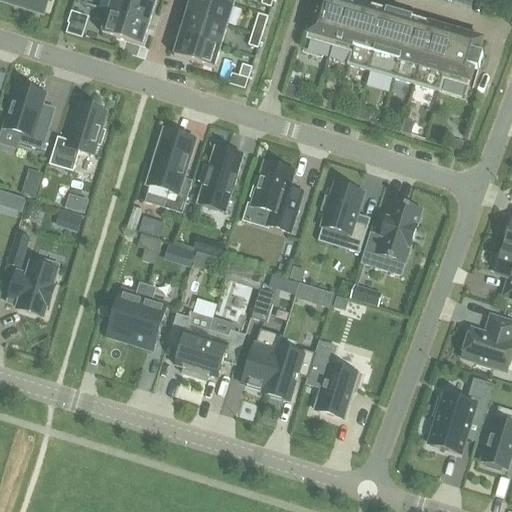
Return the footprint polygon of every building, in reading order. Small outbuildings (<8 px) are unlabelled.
[(0,0),(0,2),(43,16),(48,0),(0,0)] [(149,26),(155,5),(138,0),(113,0),(109,13),(149,26)] [(211,0),(191,0),(187,15),(227,28),(234,7),(211,0)] [(273,0),(263,0),(261,5),(271,9),(273,0)] [(302,53),(328,61),(346,0),(345,0),(317,0),(316,6),(312,5),(308,20),(312,21),(302,53)] [(366,6),(346,0),(328,61),(349,67),(366,6)] [(387,12),(366,6),(349,67),(369,73),(387,12)] [(369,73),(394,80),(412,20),(387,12),(369,73)] [(71,13),(68,24),(77,27),(81,16),(71,13)] [(142,47),(149,26),(109,13),(102,35),(142,47)] [(221,48),(227,28),(187,15),(181,36),(221,48)] [(432,26),(412,20),(394,80),(415,86),(432,26)] [(256,24),(252,35),(262,38),(265,27),(256,24)] [(415,86),(439,94),(457,33),(432,26),(415,86)] [(474,69),(479,71),(483,55),(478,54),(482,41),(457,33),(439,94),(465,101),(474,69)] [(262,38),(252,35),(249,47),(258,50),(262,38)] [(214,70),(221,48),(181,36),(174,57),(214,70)] [(249,80),(252,69),(243,66),(239,77),(249,80)] [(43,152),(50,129),(36,125),(45,96),(18,87),(5,130),(22,136),(19,145),(43,152)] [(105,133),(101,131),(106,115),(80,107),(69,142),(58,139),(49,166),(73,174),(80,152),(93,156),(96,145),(101,147),(105,133)] [(193,142),(167,134),(161,153),(155,151),(150,169),(156,171),(151,189),(168,194),(163,212),(182,217),(192,184),(182,181),(193,142)] [(225,215),(242,157),(216,149),(210,170),(204,168),(199,183),(205,185),(198,206),(225,215)] [(294,173),(266,164),(260,181),(257,180),(251,198),(254,200),(252,208),(271,214),(267,228),(290,235),(299,206),(285,202),(289,190),(294,173)] [(35,201),(43,176),(30,172),(22,197),(35,201)] [(340,189),(335,188),(330,202),(325,200),(320,215),(326,216),(321,230),(348,238),(343,253),(359,258),(368,229),(354,225),(363,196),(357,195),(358,192),(341,186),(340,189)] [(12,196),(8,209),(21,213),(25,200),(12,196)] [(393,260),(405,264),(421,213),(409,209),(410,208),(405,206),(405,207),(393,204),(382,239),(370,235),(361,265),(375,269),(379,256),(389,259),(388,260),(393,262),(393,260)] [(83,219),(61,212),(56,227),(78,234),(83,219)] [(159,224),(144,219),(140,233),(159,239),(163,225),(159,224)] [(17,235),(8,266),(21,270),(30,239),(17,235)] [(159,250),(162,242),(150,238),(148,246),(159,250)] [(226,247),(197,238),(193,251),(221,260),(226,247)] [(162,242),(159,250),(171,253),(173,246),(162,242)] [(511,249),(505,247),(502,257),(498,256),(494,270),(497,271),(496,275),(509,279),(511,278),(511,280),(511,284),(508,283),(504,297),(511,299),(511,249)] [(195,253),(182,249),(177,266),(190,270),(195,253)] [(197,254),(193,268),(205,272),(209,258),(197,254)] [(17,273),(9,300),(19,303),(17,310),(43,318),(46,311),(47,312),(56,285),(54,284),(58,273),(31,264),(27,276),(17,273)] [(130,345),(148,288),(140,285),(136,296),(121,292),(107,338),(130,345)] [(148,288),(130,345),(154,353),(168,306),(153,302),(157,291),(148,288)] [(355,288),(351,300),(378,308),(381,296),(355,288)] [(275,296),(260,291),(251,320),(266,325),(275,296)] [(332,297),(321,293),(317,306),(328,310),(332,297)] [(170,339),(183,343),(175,368),(184,370),(183,375),(195,379),(209,332),(190,326),(192,320),(177,316),(170,339)] [(471,332),(462,359),(477,364),(476,367),(492,372),(493,369),(507,373),(511,355),(511,324),(492,318),(486,336),(471,332)] [(266,393),(279,350),(283,338),(260,331),(243,386),(266,393)] [(246,337),(231,332),(229,338),(210,332),(209,332),(195,379),(207,382),(209,378),(217,381),(223,363),(225,356),(238,360),(246,337)] [(322,390),(315,411),(344,420),(353,393),(357,394),(362,376),(331,366),(337,348),(319,343),(306,385),(322,390)] [(300,357),(279,350),(266,393),(265,395),(288,403),(296,377),(307,381),(315,355),(302,351),(300,357)] [(429,447),(460,456),(470,424),(482,427),(494,387),(474,380),(467,403),(445,396),(443,402),(439,401),(433,418),(438,420),(429,447)] [(511,426),(496,422),(483,463),(487,464),(486,469),(501,473),(502,469),(506,470),(511,451),(511,426)]
